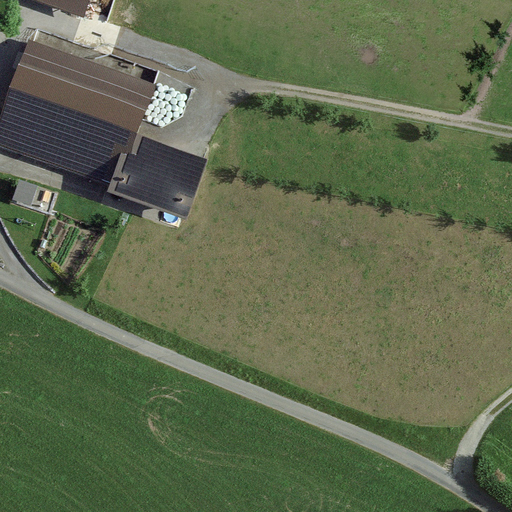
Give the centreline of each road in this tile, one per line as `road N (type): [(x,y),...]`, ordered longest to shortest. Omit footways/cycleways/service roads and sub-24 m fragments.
road 1 (unclassified): [(0,276),(54,307),(377,443),(498,511)]
road 2 (track): [(511,132),(246,84)]
